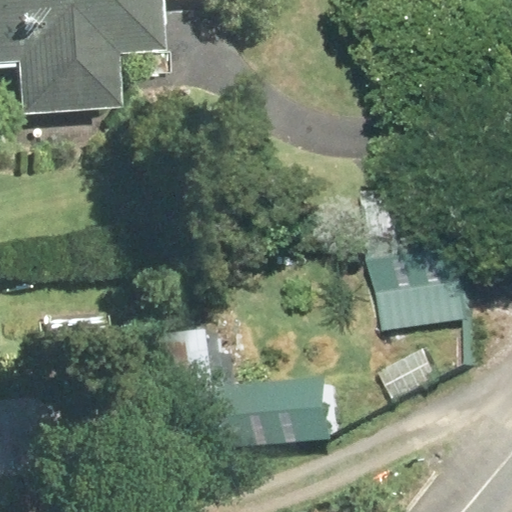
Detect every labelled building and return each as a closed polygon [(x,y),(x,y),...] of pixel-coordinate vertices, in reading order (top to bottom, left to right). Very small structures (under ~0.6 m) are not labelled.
[(0,0),(0,72),(10,72),(10,118),(107,117),(106,55),(154,55),(154,2),(225,1),(224,0),(0,0)] [(463,232),(375,245),(388,336),(476,323),(463,232)] [(238,291),(154,284),(147,380),(230,387),(238,291)] [(337,384),(249,390),(253,451),(341,445),(337,384)] [(0,393),(0,479),(11,479),(5,393),(0,393)]
